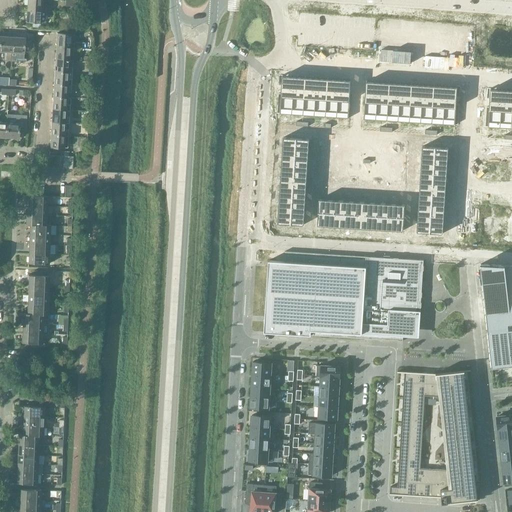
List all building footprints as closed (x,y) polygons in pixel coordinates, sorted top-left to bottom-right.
[(27,0),(27,9),(51,11),(52,5),(43,5),(43,0),(27,0)] [(51,11),(27,9),(26,22),(42,23),(42,16),(51,16),(51,11)] [(57,34),(57,47),(71,48),(72,35),(57,34)] [(0,35),(0,51),(6,52),(6,60),(11,61),(11,52),(12,37),(0,35)] [(11,52),(11,61),(17,61),(17,59),(24,59),(24,53),(25,37),(12,37),(11,52)] [(57,47),(56,59),(70,60),(71,48),(57,47)] [(56,59),(55,72),(69,73),(70,60),(56,59)] [(55,72),(54,84),(68,85),(69,73),(55,72)] [(0,84),(2,85),(10,85),(10,80),(10,78),(0,77),(0,84)] [(54,84),(54,97),(68,98),(68,85),(54,84)] [(282,86),(280,114),(348,119),(350,90),(282,86)] [(366,91),(364,120),(455,125),(457,97),(366,91)] [(54,97),(53,109),(67,110),(68,98),(54,97)] [(511,100),(490,99),(488,127),(511,128),(511,100)] [(53,109),(52,122),(66,123),(67,110),(53,109)] [(7,122),(6,138),(19,139),(20,128),(26,128),(27,116),(8,114),(8,115),(7,122)] [(52,122),(51,134),(65,135),(66,123),(52,122)] [(65,135),(51,134),(50,147),(65,148),(65,135)] [(284,138),(284,149),(296,150),(296,139),(284,138)] [(296,139),(296,150),(308,150),(309,139),(296,139)] [(423,147),(423,158),(435,159),(435,147),(423,147)] [(435,147),(435,159),(447,159),(448,148),(435,147)] [(284,149),(283,159),(295,160),(296,150),(284,149)] [(296,150),(295,160),(307,161),(308,150),(296,150)] [(423,158),(422,168),(434,169),(435,159),(423,158)] [(283,159),(282,170),(294,171),(295,160),(283,159)] [(435,159),(434,169),(446,170),(447,159),(435,159)] [(295,160),(294,171),(307,172),(307,161),(295,160)] [(422,168),(421,179),(433,180),(434,169),(422,168)] [(434,169),(433,180),(446,180),(446,170),(434,169)] [(282,170),(282,181),(294,181),(294,171),(282,170)] [(294,171),(294,181),(306,182),(307,172),(294,171)] [(421,179),(421,189),(433,190),(433,180),(421,179)] [(433,180),(433,190),(445,191),(446,180),(433,180)] [(282,181),(281,191),(293,192),(294,181),(282,181)] [(294,181),(293,192),(305,193),(306,182),(294,181)] [(421,189),(420,200),(432,201),(433,190),(421,189)] [(433,190),(432,201),(444,202),(445,191),(433,190)] [(281,191),(280,202),(292,202),(293,192),(281,191)] [(293,192),(292,203),(305,203),(305,193),(293,192)] [(27,195),(26,205),(47,206),(48,196),(27,195)] [(319,200),(319,212),(329,213),(330,201),(319,200)] [(420,200),(419,211),(431,211),(432,201),(420,200)] [(330,201),(329,213),(340,214),(341,202),(330,201)] [(432,201),(431,211),(444,212),(444,202),(432,201)] [(280,202),(280,212),(291,213),(292,203),(280,202)] [(341,202),(340,214),(351,214),(352,202),(341,202)] [(352,202),(351,214),(361,215),(362,203),(352,202)] [(292,203),(292,213),(304,214),(305,203),(292,203)] [(362,203),(361,215),(372,216),(373,204),(362,203)] [(373,204),(372,216),(382,217),(383,204),(373,204)] [(383,204),(382,217),(393,217),(394,205),(383,204)] [(26,205),(26,215),(47,216),(47,206),(26,205)] [(394,205),(393,217),(404,218),(405,206),(394,205)] [(479,226),(478,244),(511,245),(511,207),(480,205),(480,215),(483,216),(482,226),(479,226)] [(419,211),(419,221),(431,222),(431,211),(419,211)] [(431,211),(431,222),(443,223),(444,212),(431,211)] [(279,212),(279,223),(291,224),(292,213),(279,212)] [(319,212),(318,225),(329,225),(329,213),(319,212)] [(292,213),(291,224),(303,225),(304,214),(292,213)] [(329,213),(329,225),(339,226),(340,214),(329,213)] [(340,214),(339,226),(350,227),(351,214),(340,214)] [(351,214),(350,227),(361,227),(361,215),(351,214)] [(25,224),(30,224),(47,225),(47,216),(26,215),(25,224)] [(361,215),(361,227),(371,228),(372,216),(361,215)] [(372,216),(371,228),(382,229),(382,217),(372,216)] [(382,217),(382,229),(392,229),(393,217),(382,217)] [(393,217),(392,229),(403,230),(404,218),(393,217)] [(419,221),(418,232),(430,233),(431,222),(419,221)] [(431,222),(430,233),(442,234),(443,223),(431,222)] [(30,224),(29,234),(51,235),(51,225),(47,225),(30,224)] [(29,234),(29,244),(50,244),(51,235),(29,234)] [(29,244),(29,253),(50,254),(50,244),(29,244)] [(264,332),(403,341),(404,326),(419,327),(424,260),(285,251),(284,262),(269,261),(265,321),(264,321),(264,332)] [(50,254),(29,253),(28,263),(49,264),(50,254)] [(511,266),(481,264),(481,267),(481,271),(483,286),(484,291),(488,330),(492,368),(511,366),(511,266)] [(29,275),(28,285),(49,286),(50,276),(46,276),(29,275)] [(28,285),(28,294),(49,295),(49,286),(28,285)] [(28,294),(27,304),(48,305),(49,295),(28,294)] [(27,304),(27,313),(44,314),(48,315),(48,305),(27,304)] [(23,313),(22,323),(44,324),(44,314),(27,313),(23,313)] [(22,323),(22,333),(44,334),(44,324),(22,323)] [(44,334),(22,333),(21,343),(28,343),(37,343),(43,344),(44,334)] [(253,362),(252,374),(276,375),(276,364),(253,362)] [(321,376),(340,377),(340,367),(317,365),(316,376),(321,377),(321,376)] [(442,498),(442,503),(480,499),(482,472),(475,473),(464,372),(471,371),(471,370),(436,374),(426,373),(398,372),(397,372),(405,373),(398,487),(390,487),(390,494),(429,497),(442,498)] [(252,374),(252,385),(275,386),(276,375),(252,374)] [(339,388),(340,377),(321,376),(321,377),(321,386),(339,388)] [(275,386),(252,385),(251,396),(274,397),(275,386)] [(320,397),(338,398),(339,388),(321,386),(320,397)] [(277,397),(274,397),(251,396),(250,408),(276,409),(277,397)] [(320,397),(319,407),(338,408),(338,398),(320,397)] [(23,406),(23,416),(44,417),(45,411),(50,412),(50,407),(45,407),(23,406)] [(338,408),(319,407),(319,418),(337,419),(338,408)] [(511,414),(497,416),(498,428),(511,426),(511,414)] [(252,415),(251,427),(270,428),(270,429),(275,429),(275,417),(252,415)] [(23,416),(23,425),(44,426),(44,417),(23,416)] [(316,434),(334,435),(335,424),(309,423),(308,434),(316,434)] [(23,425),(22,434),(39,435),(39,436),(44,437),(44,426),(23,425)] [(511,426),(498,428),(500,439),(511,437),(511,426)] [(270,428),(251,427),(251,438),(269,439),(270,429),(270,428)] [(18,434),(18,444),(39,445),(39,436),(39,435),(22,434),(18,434)] [(315,444),(334,445),(334,435),(316,434),(315,444)] [(511,437),(500,439),(501,450),(511,448),(511,437)] [(251,438),(250,449),(269,450),(269,449),(269,439),(251,438)] [(18,444),(17,454),(38,454),(44,455),(44,445),(39,445),(18,444)] [(333,455),(334,445),(315,444),(314,454),(333,455)] [(511,448),(501,450),(502,460),(511,459),(511,448)] [(269,450),(250,449),(249,461),(273,462),(273,450),(269,449),(269,450)] [(309,464),(332,465),(333,455),(314,454),(310,453),(309,464)] [(17,454),(17,463),(38,464),(38,454),(17,454)] [(511,470),(511,459),(502,460),(503,471),(511,470)] [(17,463),(17,473),(38,474),(38,464),(17,463)] [(332,476),(332,465),(309,464),(308,475),(332,476)] [(511,482),(511,470),(503,471),(504,483),(511,482)] [(38,474),(17,473),(16,483),(37,484),(38,474)] [(330,501),(331,490),(324,489),(322,489),(322,483),(310,482),(309,500),(330,501)] [(252,503),(250,511),(262,511),(265,485),(247,484),(246,503),(252,503)] [(265,485),(262,511),(274,511),(275,505),(281,506),(282,494),(276,493),(277,486),(265,485)] [(20,489),(19,499),(41,500),(41,490),(20,489)] [(19,499),(19,509),(40,510),(41,500),(19,499)] [(329,511),(330,501),(309,500),(308,511),(329,511)]
